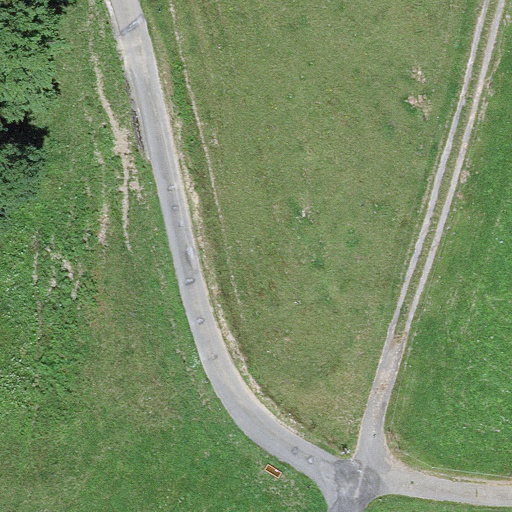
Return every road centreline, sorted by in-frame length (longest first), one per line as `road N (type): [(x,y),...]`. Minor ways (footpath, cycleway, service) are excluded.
road 1 (track): [(114,0),(201,332),(233,403),(283,448),(363,483)]
road 2 (track): [(501,0),(363,483)]
road 3 (track): [(363,483),(511,500)]
